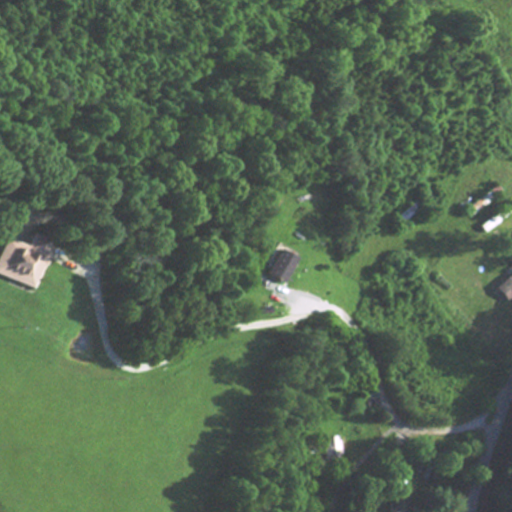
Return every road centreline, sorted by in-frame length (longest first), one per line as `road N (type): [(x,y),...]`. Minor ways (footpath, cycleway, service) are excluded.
road 1 (residential): [(511,393),(471,429),(406,426),(358,330),(342,315),(306,305)]
road 2 (tertiary): [(474,511),(511,397)]
